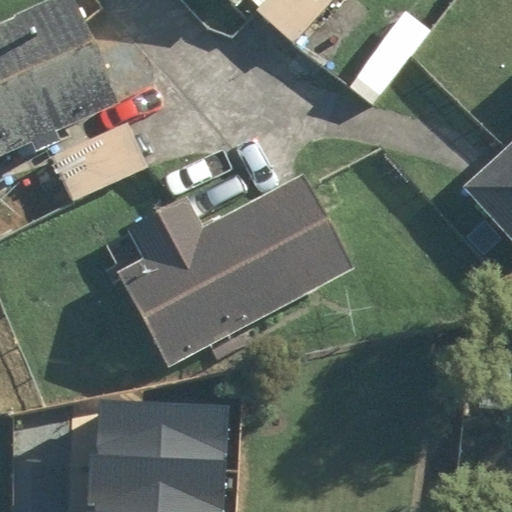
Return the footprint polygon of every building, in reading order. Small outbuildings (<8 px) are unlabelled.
[(70,0),(55,0),(0,24),(0,163),(120,109),(70,0)] [(246,0),(220,0),(235,13),(246,0)] [(339,0),(271,0),(256,18),(293,51),(339,0)] [(148,174),(124,127),(48,164),(71,211),(148,174)] [(511,149),(461,196),(511,250),(511,149)] [(128,233),(144,264),(113,279),(161,371),(349,275),(301,183),(199,235),(183,204),(128,233)] [(79,408),(76,466),(226,472),(229,415),(79,408)] [(76,466),(74,511),(224,511),(226,472),(76,466)]
